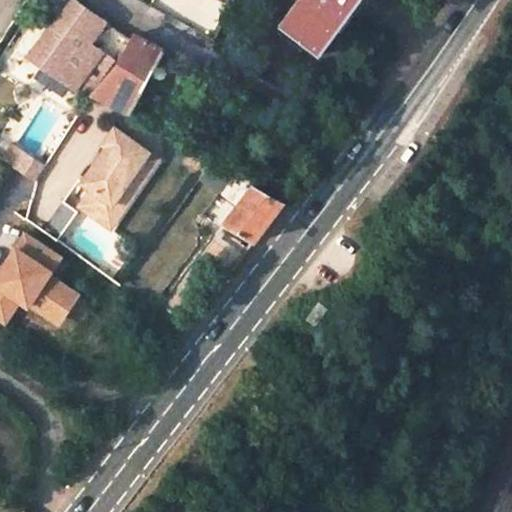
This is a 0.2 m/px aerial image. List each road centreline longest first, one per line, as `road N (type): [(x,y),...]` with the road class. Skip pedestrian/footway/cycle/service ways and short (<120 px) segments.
road 1 (secondary): [(74,511),(357,145)]
road 2 (residential): [(114,0),(357,145)]
road 3 (secondary): [(357,145),(471,0)]
